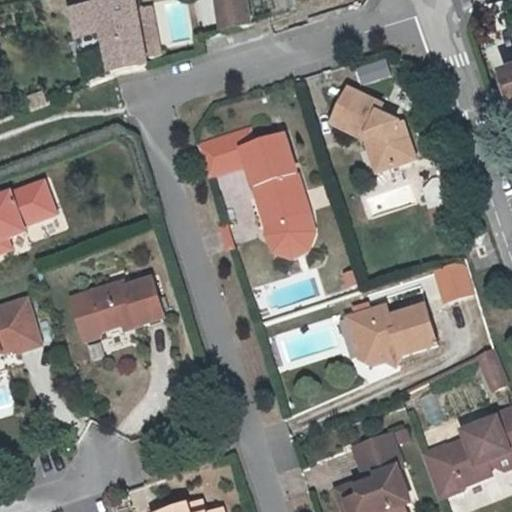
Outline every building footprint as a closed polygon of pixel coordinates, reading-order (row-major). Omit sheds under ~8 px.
[(119,75),(149,69),(136,0),(99,0),(101,7),(74,14),(94,88),(117,79),(119,75)] [(223,0),(228,32),(256,27),(251,0),(223,0)] [(41,92),(20,101),(24,113),(46,106),(41,92)] [(381,151),(389,172),(418,162),(406,125),(401,127),(384,118),(387,111),(353,94),(336,128),(369,144),(370,147),(381,151)] [(247,164),(256,191),(263,189),(275,228),(275,239),(280,252),(294,253),(307,248),(314,237),(311,216),(286,139),(255,149),(250,134),(202,149),(210,176),(247,164)] [(381,175),(389,172),(381,151),(370,147),(381,175)] [(438,179),(428,188),(431,198),(445,195),(441,177),(438,179)] [(7,238),(25,231),(57,218),(44,185),(0,202),(0,257),(13,253),(10,245),(7,238)] [(318,238),(311,216),(314,237),(307,248),(294,253),(280,252),(275,239),(275,228),(263,189),(256,191),(268,230),(269,240),(276,257),(294,259),(311,253),(318,238)] [(484,233),(478,214),(464,218),(469,237),(484,233)] [(28,238),(25,231),(7,238),(10,245),(28,238)] [(467,262),(439,270),(448,302),(477,293),(467,262)] [(135,322),(142,326),(165,319),(153,280),(126,288),(125,284),(89,295),(101,332),(125,325),(135,322)] [(0,359),(7,357),(6,355),(20,351),(21,354),(42,347),(28,297),(0,306),(0,359)] [(357,309),(360,317),(374,312),(372,305),(357,309)] [(360,317),(351,320),(364,360),(376,367),(391,362),(400,367),(405,358),(442,346),(430,308),(394,319),(390,307),(374,312),(360,317)] [(127,331),(142,326),(135,322),(125,325),(127,331)] [(489,370),(502,364),(497,350),(484,357),(489,370)] [(502,364),(489,370),(496,390),(509,386),(502,364)] [(502,464),(504,470),(507,476),(511,474),(511,412),(501,417),(502,422),(468,434),(470,441),(451,449),(449,445),(424,455),(442,503),(467,494),(466,490),(498,480),(495,474),(493,468),(502,464)] [(393,436),(357,449),(369,481),(374,496),(365,499),(361,489),(354,492),(343,501),(347,511),(408,511),(407,508),(414,506),(401,470),(405,469),(393,436)] [(495,474),(504,470),(502,464),(493,468),(495,474)] [(374,496),(369,481),(340,492),(343,501),(354,492),(361,489),(365,499),(374,496)] [(206,511),(204,502),(190,507),(191,511),(206,511)]
